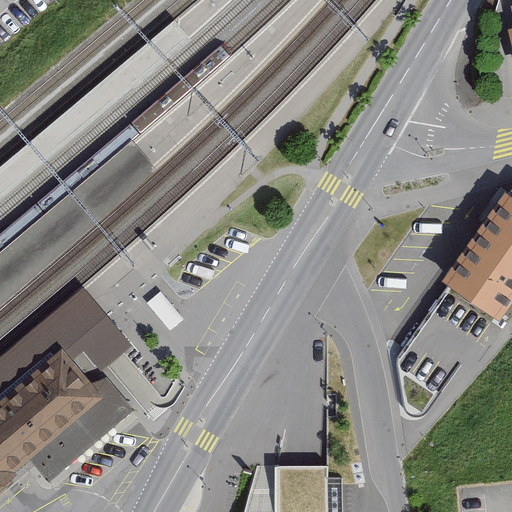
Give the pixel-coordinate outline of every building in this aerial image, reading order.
[(0,200),(191,39),(175,21),(0,168),(0,200)] [(134,142),(0,254),(0,303),(33,276),(156,169),(134,142)] [(511,194),(452,277),(490,305),(498,311),(511,291),(511,194)] [(452,277),(394,357),(432,385),(490,305),(452,277)] [(83,287),(0,357),(0,405),(65,351),(73,361),(83,352),(99,371),(131,345),(83,287)] [(65,351),(0,405),(0,489),(17,476),(14,473),(31,459),(49,481),(134,410),(106,376),(94,386),(73,361),(65,351)] [(327,511),(327,467),(278,467),(277,511),(327,511)]
